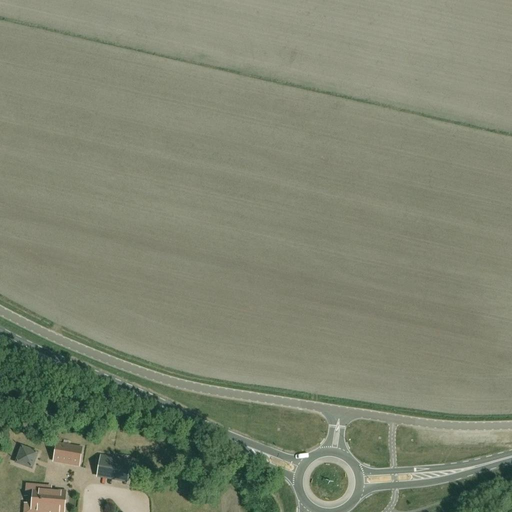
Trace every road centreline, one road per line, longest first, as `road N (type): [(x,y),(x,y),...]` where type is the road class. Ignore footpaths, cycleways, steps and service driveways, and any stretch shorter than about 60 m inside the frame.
road 1 (unclassified): [(339,411),(164,380),(0,312)]
road 2 (primary): [(301,472),(0,335)]
road 3 (unclassified): [(511,425),(443,426),(339,411)]
road 4 (primary): [(511,456),(464,470),(359,480)]
